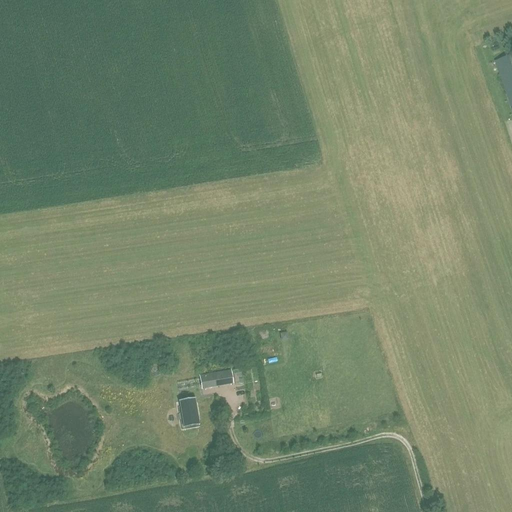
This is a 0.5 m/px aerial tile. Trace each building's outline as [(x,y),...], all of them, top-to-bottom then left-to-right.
[(511,55),(496,61),(511,108),(511,55)] [(231,371),(200,377),(202,389),(233,384),(231,371)] [(170,393),(131,405),(134,416),(173,405),(170,393)] [(196,399),(178,402),(180,402),(184,427),(199,425),(194,400),(196,399)] [(177,415),(165,415),(167,446),(179,445),(177,415)]
